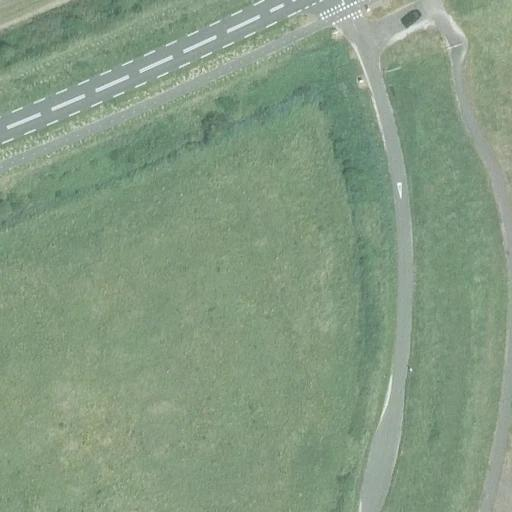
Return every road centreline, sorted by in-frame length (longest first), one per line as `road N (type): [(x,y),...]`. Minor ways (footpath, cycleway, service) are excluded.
road 1 (unclassified): [(371,511),(385,466),(407,263),(389,117),(364,42)]
road 2 (secondary): [(0,130),(296,0)]
road 3 (unclassified): [(511,251),(499,184),(465,114),(435,9)]
road 4 (unclassified): [(492,511),(511,382)]
